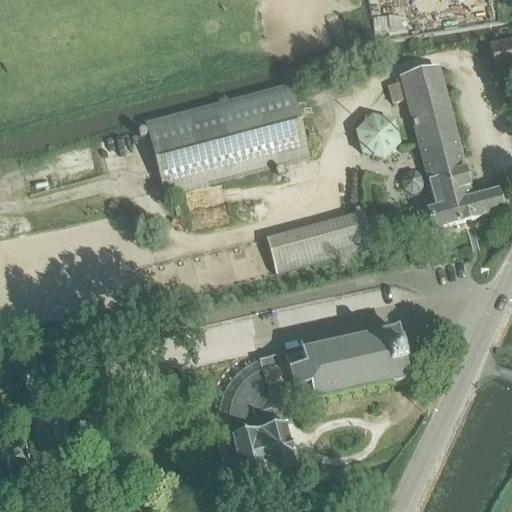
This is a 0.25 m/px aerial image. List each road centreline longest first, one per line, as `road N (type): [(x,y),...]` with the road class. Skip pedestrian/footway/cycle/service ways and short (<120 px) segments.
road 1 (track): [(0,212),(132,187),(179,239),(247,236)]
road 2 (secondary): [(398,511),(511,276)]
